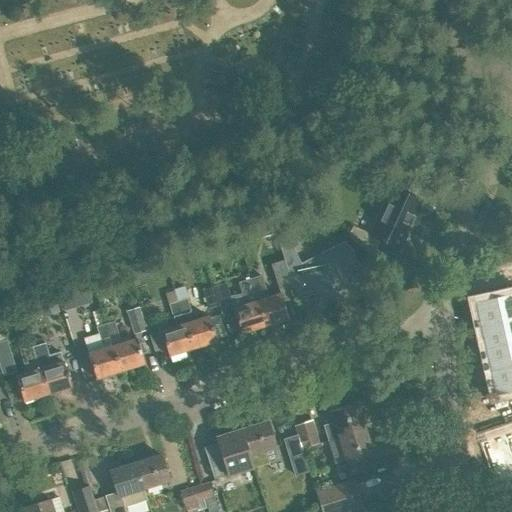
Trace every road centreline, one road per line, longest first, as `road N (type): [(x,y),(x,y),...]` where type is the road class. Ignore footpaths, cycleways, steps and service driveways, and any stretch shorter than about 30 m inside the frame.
road 1 (residential): [(0,460),(428,326)]
road 2 (residential): [(428,326),(472,186),(511,93)]
road 3 (residential): [(448,511),(439,487),(428,326)]
